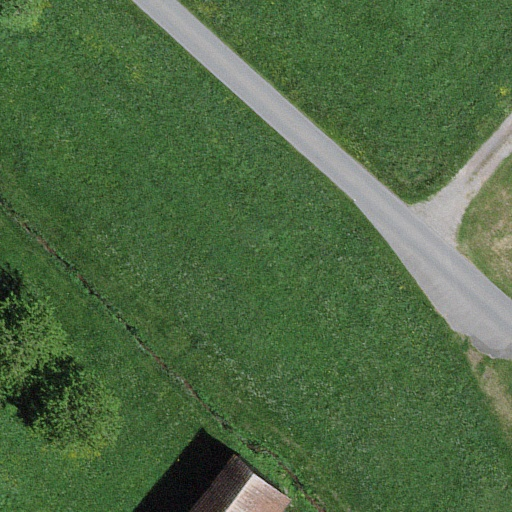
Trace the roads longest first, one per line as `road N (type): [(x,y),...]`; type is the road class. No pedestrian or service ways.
road 1 (residential): [(155,0),(511,318)]
road 2 (track): [(511,128),(421,238)]
